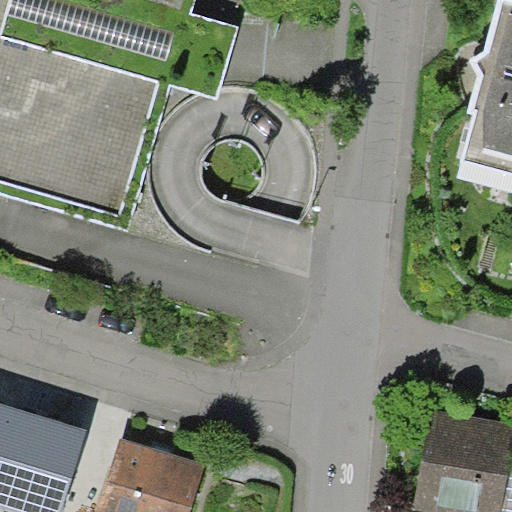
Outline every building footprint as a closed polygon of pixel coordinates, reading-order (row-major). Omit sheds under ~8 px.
[(0,0),(0,181),(132,219),(141,190),(195,0),(0,0)] [(511,0),(474,0),(463,43),(441,58),(453,82),(447,106),(460,110),(445,164),(511,181),(511,0)] [(60,511),(86,427),(0,401),(0,504),(26,511),(60,511)] [(511,511),(511,475),(502,474),(510,429),(424,416),(412,494),(486,506),(484,511),(511,511)] [(187,511),(203,462),(120,437),(96,511),(187,511)]
